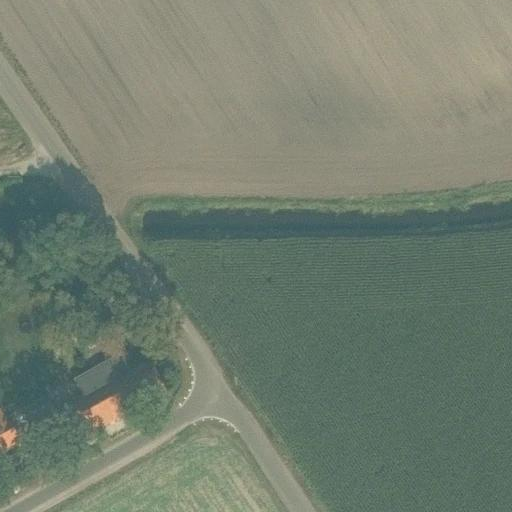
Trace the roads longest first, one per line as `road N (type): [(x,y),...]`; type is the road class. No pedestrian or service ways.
road 1 (unclassified): [(215,389),(0,67)]
road 2 (unclassified): [(10,511),(215,389)]
road 3 (unclassified): [(303,511),(215,389)]
